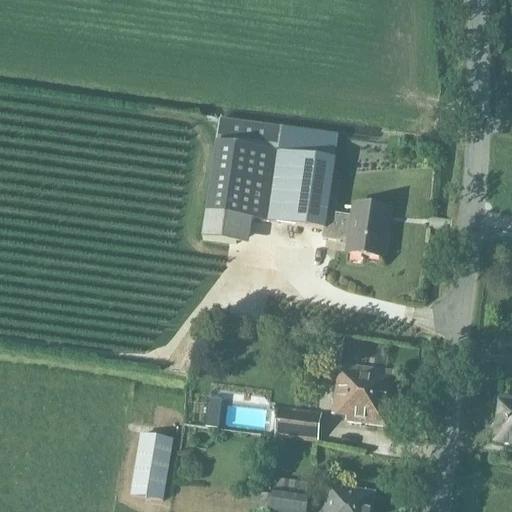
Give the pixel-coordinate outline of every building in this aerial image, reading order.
[(339,137),(221,121),(204,238),(237,244),(241,218),(325,231),(323,240),(350,244),(348,254),(385,259),(392,212),(358,207),(356,218),(338,215),(340,200),(332,198),(338,161),(335,161),(339,137)] [(348,423),(387,429),(395,373),(342,365),(335,416),(349,418),(348,423)] [(511,396),(501,395),(494,442),(511,444),(511,396)] [(275,439),(319,444),(322,416),(278,411),(275,439)] [(131,496),(163,502),(173,443),(141,437),(131,496)] [(273,497),(270,511),(307,511),(312,485),(275,480),(273,497)] [(325,511),(373,511),(376,495),(330,487),(325,511)] [(253,494),(250,511),(270,511),(273,497),(253,494)]
